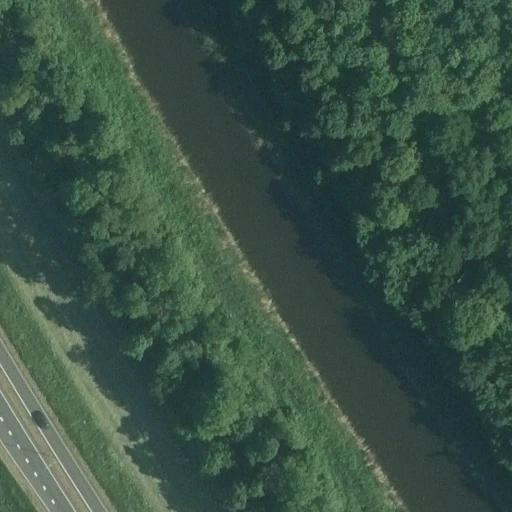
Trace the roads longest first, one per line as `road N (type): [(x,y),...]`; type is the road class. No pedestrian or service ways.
road 1 (track): [(511,479),(448,389),(221,0)]
road 2 (trunk): [(100,511),(0,359)]
